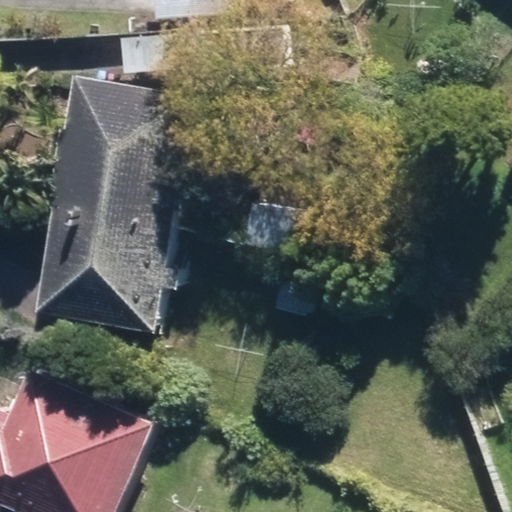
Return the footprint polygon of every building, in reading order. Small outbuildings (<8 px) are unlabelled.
[(240,0),(164,0),(165,14),(241,9),(240,0)] [(293,70),(290,19),(198,25),(198,28),(132,32),(134,69),(201,65),(202,75),(293,70)] [(466,59),(444,38),(422,61),(445,82),(466,59)] [(364,56),(327,47),(321,72),(358,81),(364,56)] [(68,203),(186,224),(209,93),(86,72),(62,203),(68,203)] [(315,204),(265,196),(259,240),(308,247),(315,204)] [(168,328),(186,224),(68,203),(49,306),(168,328)] [(322,283),(290,275),(282,304),(314,312),(322,283)] [(15,511),(17,508),(25,511),(132,511),(172,424),(46,367),(25,415),(6,406),(0,419),(0,511),(15,511)]
